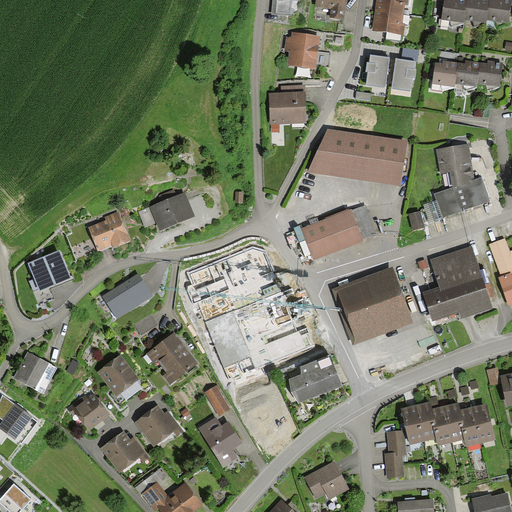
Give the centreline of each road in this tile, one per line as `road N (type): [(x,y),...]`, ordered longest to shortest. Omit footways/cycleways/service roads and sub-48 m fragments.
road 1 (residential): [(0,253),(13,315),(25,328),(60,316),(112,269),(204,248),(259,223)]
road 2 (residential): [(266,224),(345,75),(362,0)]
road 3 (residential): [(259,223),(260,0)]
road 4 (residential): [(511,214),(308,282)]
road 5 (residential): [(149,511),(93,448),(159,395)]
road 6 (secondary): [(511,342),(365,399)]
road 7 (secondary): [(350,408),(302,441),(235,511)]
road 8 (residential): [(308,282),(365,399)]
